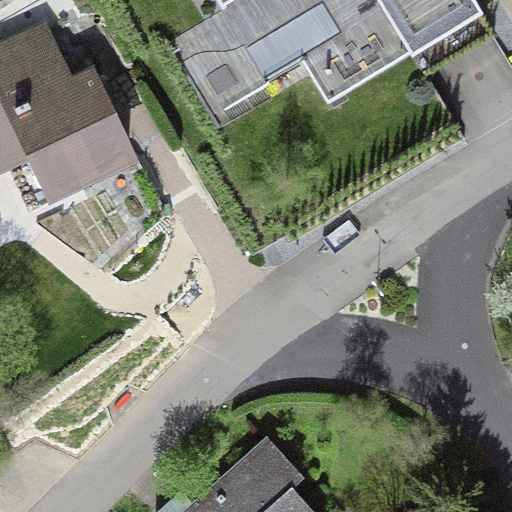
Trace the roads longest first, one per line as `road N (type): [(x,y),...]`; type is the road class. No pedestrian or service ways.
road 1 (residential): [(237,365),(370,240),(504,155)]
road 2 (residential): [(470,358),(359,343),(237,365)]
road 3 (residential): [(80,511),(237,365)]
road 4 (residential): [(470,358),(465,272),(504,155)]
